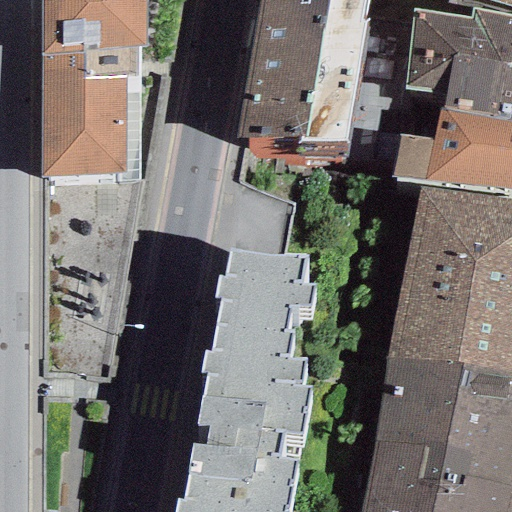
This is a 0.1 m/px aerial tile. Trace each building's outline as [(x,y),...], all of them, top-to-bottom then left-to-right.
[(40,0),(41,81),(126,79),(139,79),(139,46),(147,45),(146,0),(40,0)] [(257,0),(237,139),(345,142),(365,0),(257,0)] [(511,0),(480,0),(511,9),(511,0)] [(511,17),(471,10),(471,19),(412,8),(403,86),(445,90),(439,110),(511,122),(511,17)] [(41,81),(41,177),(126,174),(126,79),(41,81)] [(511,122),(439,110),(431,140),(399,135),(391,178),(420,178),(419,186),(511,198),(511,122)] [(511,198),(419,186),(385,358),(511,372),(511,198)] [(304,257),(229,251),(225,278),(216,277),(214,297),(218,297),(212,352),(202,351),(199,372),(204,373),(197,425),(207,427),(204,447),(282,456),(285,435),(303,437),(309,388),(300,387),(303,359),(289,357),(292,332),(286,332),(289,306),(309,309),(312,286),(300,284),(304,257)] [(511,372),(385,358),(374,442),(424,449),(418,481),(460,488),(461,478),(511,489),(511,372)] [(374,442),(359,511),(511,511),(511,489),(461,478),(460,488),(418,481),(424,449),(374,442)] [(288,511),(295,458),(282,456),(204,447),(190,445),(183,500),(176,499),(174,511),(288,511)]
